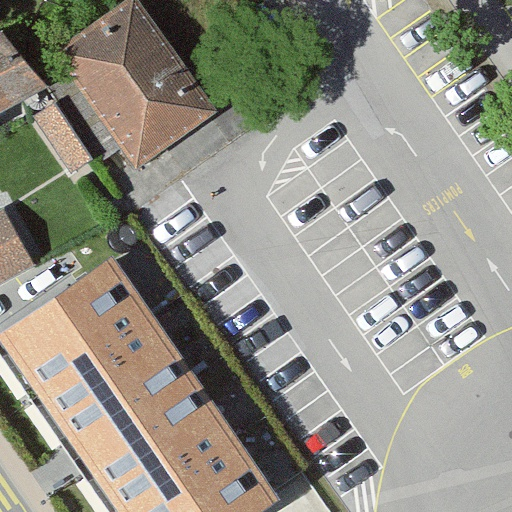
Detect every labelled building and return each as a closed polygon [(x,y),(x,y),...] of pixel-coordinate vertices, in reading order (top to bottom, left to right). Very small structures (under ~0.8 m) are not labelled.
[(139,0),(62,53),(143,169),(219,116),(139,0)] [(6,34),(0,36),(0,116),(52,89),(6,34)] [(71,97),(44,109),(68,164),(95,152),(71,97)] [(5,213),(0,216),(0,288),(36,268),(5,213)] [(110,270),(7,338),(127,511),(252,511),(269,501),(110,270)]
